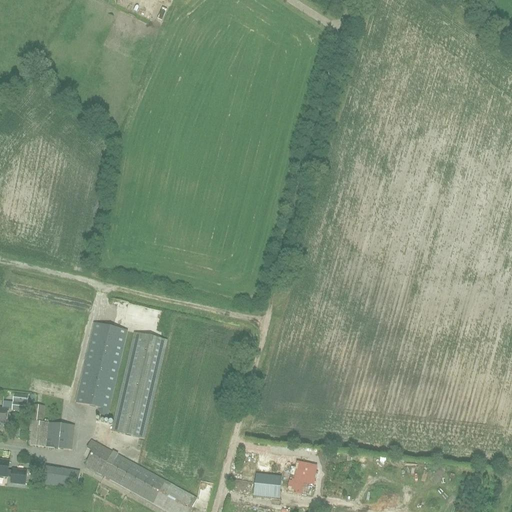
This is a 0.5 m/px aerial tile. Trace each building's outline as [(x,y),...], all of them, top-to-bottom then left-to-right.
[(107,417),(127,331),(94,324),(76,403),(99,408),(97,415),(107,417)] [(112,432),(144,439),(167,341),(134,333),(112,432)] [(28,397),(14,395),(12,411),(26,412),(28,397)] [(32,405),(31,422),(42,423),(44,407),(32,405)] [(0,424),(6,425),(8,410),(0,409),(0,424)] [(75,426),(42,423),(31,422),(30,422),(28,446),(72,451),(75,426)] [(92,452),(84,466),(168,511),(189,511),(197,499),(92,442),(87,450),(92,452)] [(8,471),(9,462),(0,460),(0,476),(11,478),(10,485),(25,487),(26,473),(8,471)] [(77,491),(80,474),(46,468),(43,485),(77,491)] [(282,476),(255,473),(253,496),(279,499),(282,476)] [(96,496),(107,497),(107,487),(96,487),(96,496)]
